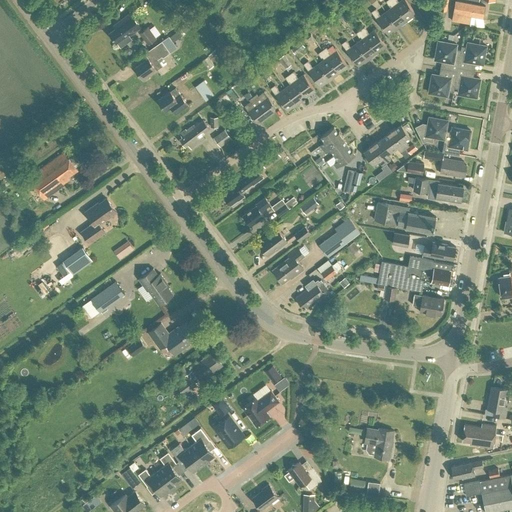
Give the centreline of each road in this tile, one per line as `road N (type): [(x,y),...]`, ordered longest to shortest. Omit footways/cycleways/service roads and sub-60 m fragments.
road 1 (tertiary): [(439,350),(398,354),(280,330),(250,307),(172,203)]
road 2 (unknown): [(298,337),(49,511)]
road 3 (secondary): [(439,350),(463,311),(499,123)]
road 4 (tertiary): [(172,203),(40,32)]
road 5 (residential): [(172,203),(267,134),(338,103)]
road 6 (residential): [(338,103),(423,41),(431,3)]
road 7 (secondary): [(427,511),(457,372)]
